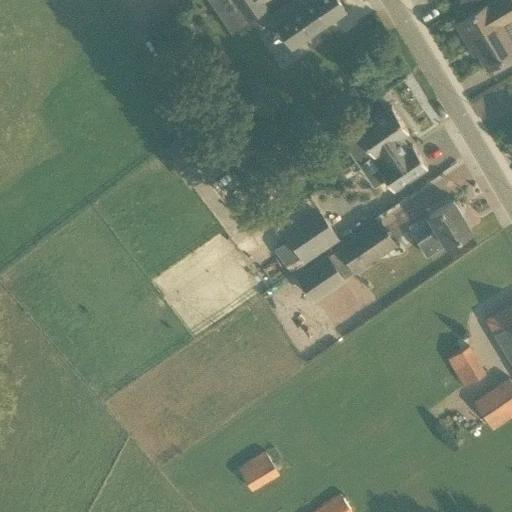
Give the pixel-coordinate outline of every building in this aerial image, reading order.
[(246,22),(267,7),(261,0),(235,0),(232,2),(246,22)] [(344,9),(338,0),(293,0),(288,4),(294,12),(279,24),(293,44),(344,9)] [(511,17),(511,3),(510,0),(495,0),(490,3),(490,2),(456,22),(469,44),(473,42),(488,67),(511,53),(511,40),(502,23),(511,17)] [(381,166),(396,188),(427,166),(413,145),(409,147),(401,135),(409,130),(393,105),(358,129),(360,131),(346,141),(359,160),(373,151),(383,165),(381,166)] [(203,121),(177,138),(206,181),(232,164),(203,121)] [(448,245),(471,229),(453,199),(430,214),(439,228),(418,241),(427,255),(446,242),(448,245)] [(291,238),(305,260),(339,237),(324,215),(291,238)] [(355,270),(394,245),(379,222),(340,247),(355,270)] [(346,278),(330,254),(300,274),(317,298),(346,278)] [(511,303),(498,312),(505,324),(493,332),(511,364),(511,303)] [(464,343),(443,357),(461,385),(482,371),(464,343)] [(493,428),(511,414),(511,381),(508,376),(473,401),(493,428)] [(252,490),(279,474),(265,450),(238,466),(252,490)] [(352,511),(339,493),(311,511),(352,511)]
